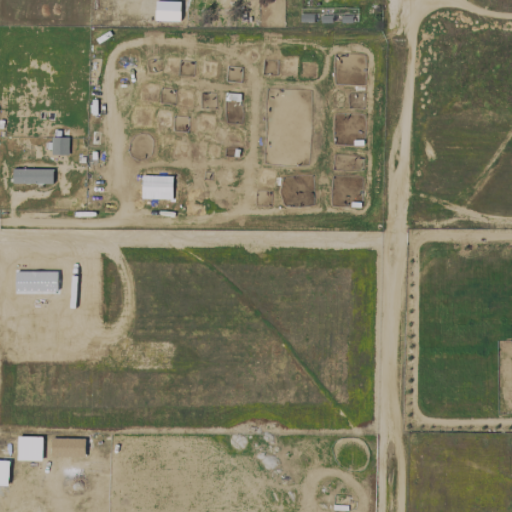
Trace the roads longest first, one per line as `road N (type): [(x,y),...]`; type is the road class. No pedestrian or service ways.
road 1 (residential): [(0,234),(392,239)]
road 2 (residential): [(395,511),(392,239)]
road 3 (residential): [(392,239),(398,0)]
road 4 (residential): [(392,239),(511,236)]
